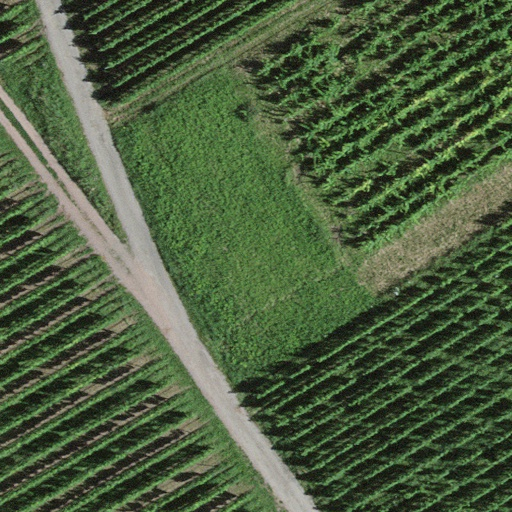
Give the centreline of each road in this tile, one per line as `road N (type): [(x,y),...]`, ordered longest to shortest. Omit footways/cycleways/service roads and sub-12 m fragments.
road 1 (track): [(304,511),(151,295),(44,0)]
road 2 (track): [(0,94),(151,295)]
